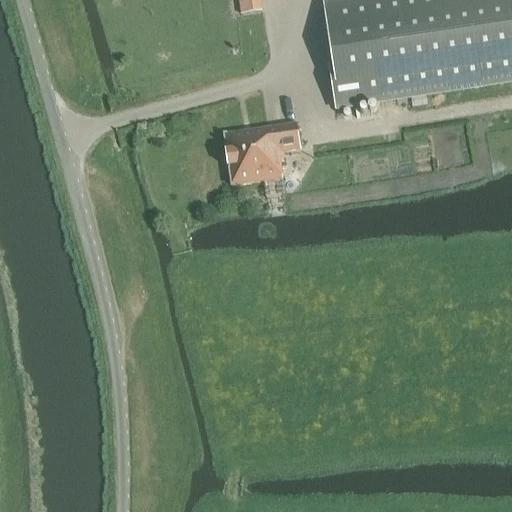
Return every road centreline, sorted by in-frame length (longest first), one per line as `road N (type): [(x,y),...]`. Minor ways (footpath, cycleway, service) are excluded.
road 1 (unclassified): [(127,511),(114,326),(24,0)]
road 2 (track): [(300,74),(324,132),(511,104)]
